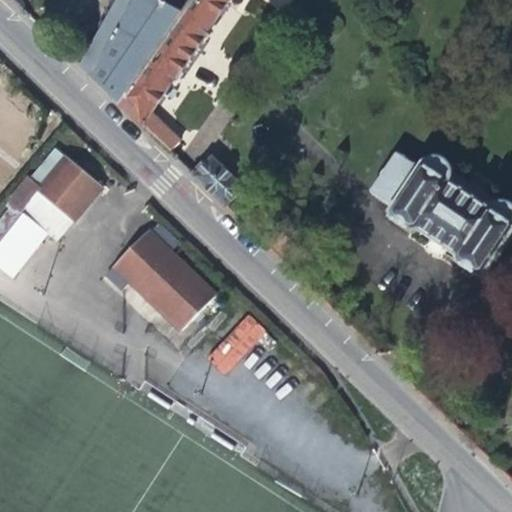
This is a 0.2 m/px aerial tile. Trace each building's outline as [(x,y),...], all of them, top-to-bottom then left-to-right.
[(118,0),(82,67),(93,77),(134,0),(118,0)] [(182,16),(149,0),(134,0),(93,77),(121,104),(182,16)] [(193,0),(182,16),(121,104),(146,128),(233,0),(193,0)] [(34,191),(66,217),(81,200),(87,205),(102,188),(65,156),(62,159),(52,150),(27,181),(36,189),(34,191)] [(481,276),(485,279),(511,237),(511,204),(511,203),(510,203),(508,202),(507,202),(506,202),(504,202),(503,202),(502,202),(500,202),(499,202),(498,202),(496,203),(495,203),(494,204),(493,205),(492,206),(491,206),(490,208),(451,183),(452,181),(453,180),(453,179),(453,178),(454,176),(454,175),(454,174),(454,172),(454,171),(453,170),(453,168),(453,167),(452,166),(451,165),(451,164),(450,163),(449,162),(448,161),(447,160),(446,159),(445,158),(443,158),(442,157),(441,157),(439,157),(438,157),(437,157),(436,157),(434,157),(433,157),(432,157),(430,158),(429,158),(428,159),(427,160),(426,161),(425,161),(424,162),(423,163),(420,168),(399,153),(396,155),(373,188),(372,192),(394,206),(389,213),(391,214),(388,217),(415,236),(420,234),(458,260),(457,264),(479,279),(481,276)] [(213,156),(195,175),(228,207),(246,190),(213,156)] [(72,222),(87,205),(81,200),(66,217),(72,222)] [(0,220),(0,267),(34,225),(11,206),(0,220)] [(148,231),(118,262),(148,291),(142,296),(180,333),(215,296),(148,231)] [(112,268),(142,296),(148,291),(118,262),(112,268)] [(247,313),(206,357),(226,376),(267,331),(247,313)]
